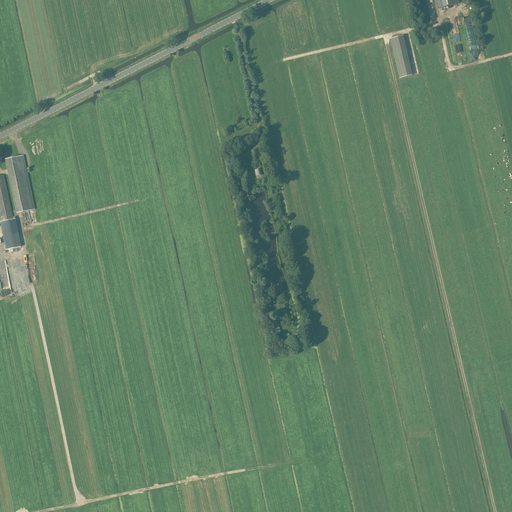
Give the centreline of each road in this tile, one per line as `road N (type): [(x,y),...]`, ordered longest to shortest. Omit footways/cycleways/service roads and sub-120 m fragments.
road 1 (track): [(497,511),(384,36),(466,12),(463,0)]
road 2 (tertiary): [(0,137),(264,0)]
road 3 (track): [(78,503),(25,258),(0,250)]
road 4 (track): [(34,511),(293,461)]
